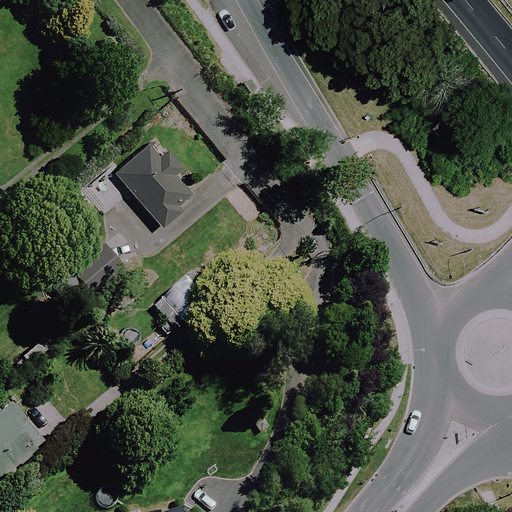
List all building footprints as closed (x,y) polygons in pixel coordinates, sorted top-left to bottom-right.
[(247,81),(242,84),(248,95),(254,91),(247,81)] [(165,146),(132,175),(178,228),(212,199),(165,146)] [(259,208),(245,194),(232,206),(246,220),(259,208)] [(122,272),(101,246),(70,270),(91,297),(122,272)] [(207,303),(185,279),(163,300),(185,324),(207,303)] [(43,318),(28,302),(3,326),(18,342),(43,318)] [(0,409),(0,480),(43,445),(8,403),(0,409)]
